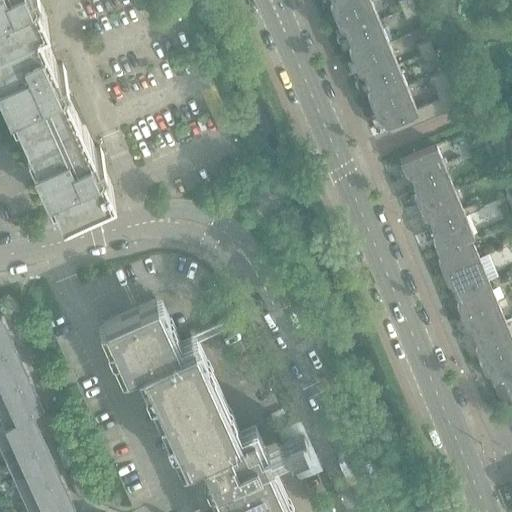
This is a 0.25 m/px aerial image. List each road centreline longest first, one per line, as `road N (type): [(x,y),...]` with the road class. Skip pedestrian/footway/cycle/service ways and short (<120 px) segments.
road 1 (tertiary): [(269,0),(471,472)]
road 2 (residential): [(365,511),(327,416),(214,232),(150,223),(55,245)]
